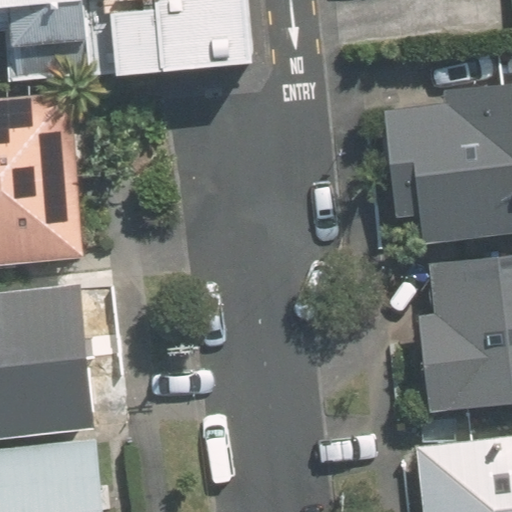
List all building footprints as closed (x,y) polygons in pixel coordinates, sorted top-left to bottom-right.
[(248,0),(0,0),(0,24),(6,87),(91,80),(255,64),(248,0)] [(415,203),(419,234),(511,223),(511,74),(443,82),(446,94),(381,100),(392,205),(415,203)] [(0,258),(78,252),(66,89),(0,93),(0,258)] [(416,308),(427,401),(511,391),(511,246),(427,256),(433,305),(416,308)] [(0,426),(87,417),(71,278),(0,285),(0,426)] [(511,511),(511,427),(412,439),(420,511),(511,511)] [(0,511),(99,511),(91,432),(0,441),(0,511)]
